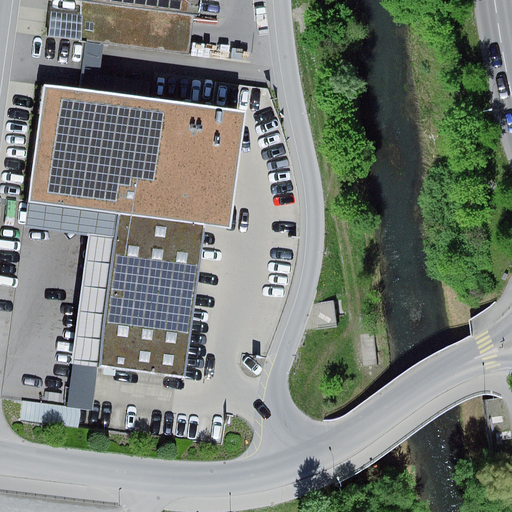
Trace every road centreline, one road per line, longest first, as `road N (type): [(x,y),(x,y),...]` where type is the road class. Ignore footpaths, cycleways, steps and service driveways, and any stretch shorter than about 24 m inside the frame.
road 1 (unclassified): [(283,0),(315,224),(311,276),(276,389),(282,468)]
road 2 (residential): [(282,468),(172,484),(0,458)]
road 3 (residential): [(479,359),(347,444),(282,468)]
road 4 (unknown): [(221,392),(244,225)]
